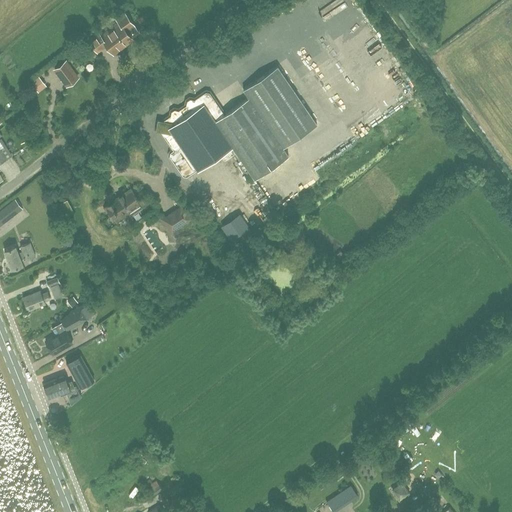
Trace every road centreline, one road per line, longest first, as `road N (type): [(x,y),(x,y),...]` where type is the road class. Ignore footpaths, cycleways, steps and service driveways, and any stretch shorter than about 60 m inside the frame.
road 1 (unclassified): [(0,193),(247,0)]
road 2 (secondary): [(71,511),(0,331)]
